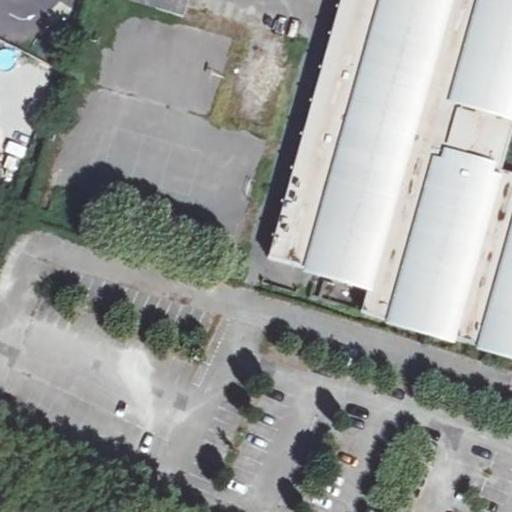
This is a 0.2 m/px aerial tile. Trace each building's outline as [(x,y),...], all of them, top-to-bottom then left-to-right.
[(0,0),(0,10),(15,18),(25,0),(0,0)] [(187,0),(127,0),(182,17),(187,0)] [(511,0),(481,0),(480,5),(462,0),(342,0),(269,260),(369,288),(362,314),(511,355),(511,0)] [(3,90),(40,104),(52,74),(15,59),(3,90)] [(32,133),(0,116),(0,165),(11,171),(32,133)]
